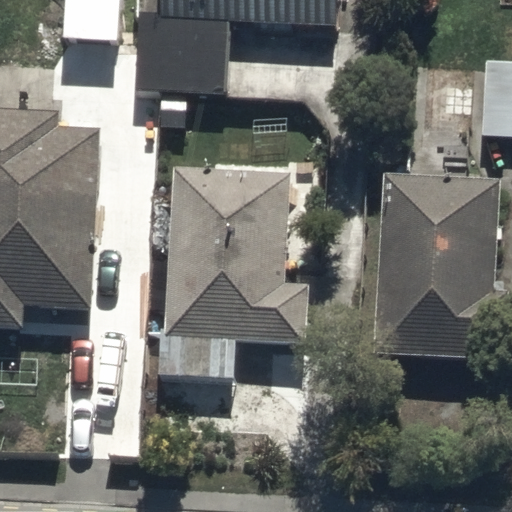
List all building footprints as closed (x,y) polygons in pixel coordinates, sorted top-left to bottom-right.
[(67,0),(65,53),(120,54),(121,0),(67,0)] [(343,0),(148,0),(145,94),(227,98),(230,27),(342,32),(343,0)] [(511,72),(487,72),(486,147),(511,147),(511,72)] [(103,116),(0,113),(0,336),(86,343),(103,116)] [(511,244),(511,188),(385,176),(376,359),(506,366),(511,244)] [(289,185),(174,182),(168,390),(239,392),(240,354),(310,356),(311,300),(285,299),(289,185)]
